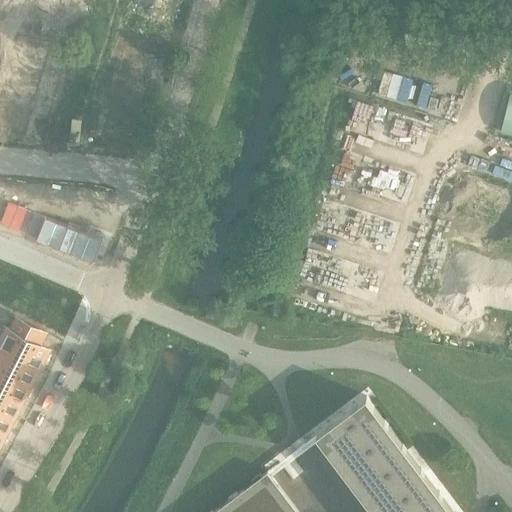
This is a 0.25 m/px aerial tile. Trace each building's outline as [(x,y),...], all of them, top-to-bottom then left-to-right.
[(25,0),(22,20),(59,25),(63,0),(25,0)] [(167,38),(177,0),(139,0),(132,29),(167,38)] [(15,32),(0,95),(0,128),(29,135),(51,41),(15,32)] [(134,144),(158,51),(125,43),(102,136),(134,144)] [(511,88),(511,89),(501,131),(511,133),(511,88)] [(3,326),(0,331),(0,345),(40,366),(49,349),(40,344),(45,333),(17,319),(12,330),(3,326)] [(0,365),(32,382),(40,366),(0,345),(0,365)] [(0,385),(24,398),(32,382),(0,365),(0,385)] [(0,385),(0,405),(16,414),(24,398),(0,385)] [(453,511),(442,498),(443,497),(439,492),(439,493),(424,474),(425,473),(421,468),(421,469),(406,449),(403,444),(398,448),(384,429),(388,425),(385,421),(385,420),(380,424),(369,410),(374,406),(372,404),(367,396),(317,434),(317,435),(318,436),(320,439),(327,434),(341,453),(335,458),(339,463),(345,458),(359,477),(353,482),(357,487),(372,506),(371,506),(375,511),(376,511),(298,511),(268,472),(263,475),(266,480),(258,487),(256,486),(246,493),(244,490),(243,490),(239,493),(239,494),(241,497),(222,511),(220,508),(215,511),(453,511)] [(0,405),(0,425),(8,430),(16,414),(0,405)]
